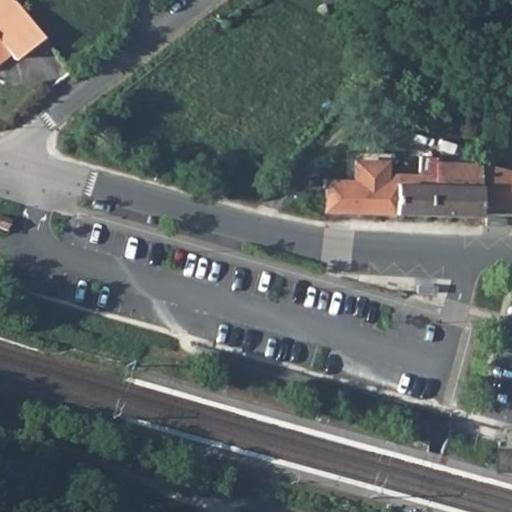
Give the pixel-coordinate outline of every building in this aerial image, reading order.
[(0,0),(0,54),(6,50),(12,59),(43,35),(15,0),(0,0)] [(384,180),(385,172),(385,160),(354,159),(354,179),(384,180)] [(395,181),(394,213),(479,214),(479,199),(479,163),(477,163),(432,160),(432,163),(418,162),(417,172),(417,181),(395,181)] [(417,181),(417,172),(396,171),(395,181),(417,181)] [(394,213),(395,181),(384,180),(354,179),(344,179),(325,179),(324,211),(394,213)] [(479,214),(499,215),(502,202),(479,199),(479,214)] [(511,203),(502,202),(499,215),(511,217),(511,203)] [(511,470),(511,450),(498,451),(498,471),(511,470)]
